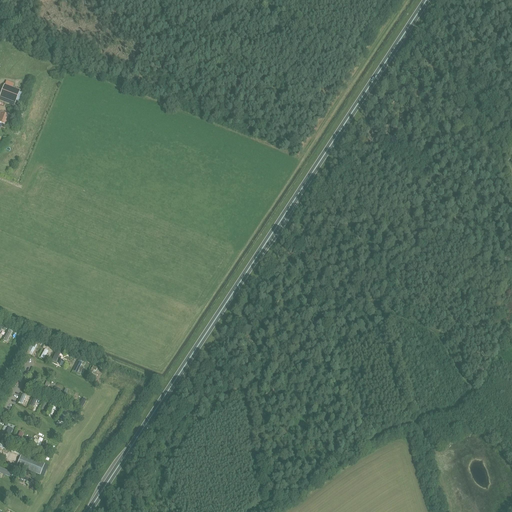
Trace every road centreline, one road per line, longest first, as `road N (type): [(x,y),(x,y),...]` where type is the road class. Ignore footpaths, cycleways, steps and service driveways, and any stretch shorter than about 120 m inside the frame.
road 1 (track): [(109,511),(449,0)]
road 2 (trunk): [(88,511),(425,0)]
